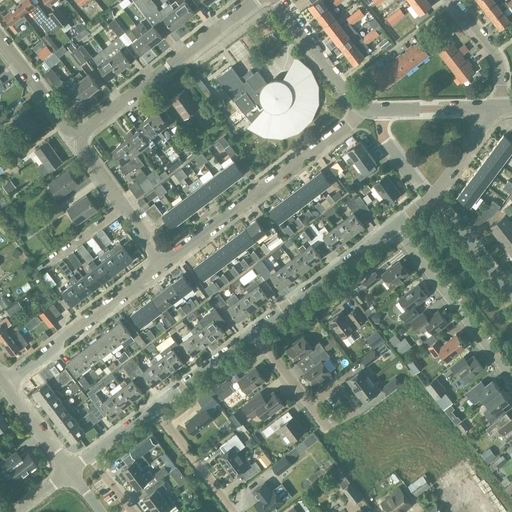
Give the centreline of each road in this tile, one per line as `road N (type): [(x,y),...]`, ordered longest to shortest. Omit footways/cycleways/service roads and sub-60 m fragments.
road 1 (residential): [(166,263),(370,109)]
road 2 (residential): [(75,140),(257,0)]
road 3 (residential): [(4,385),(166,263)]
road 4 (residential): [(511,380),(393,227)]
road 5 (residential): [(253,332),(393,227)]
road 6 (residential): [(370,109),(344,95),(274,0)]
road 7 (residential): [(231,511),(153,408)]
road 8 (residential): [(75,140),(0,39)]
road 9 (residential): [(153,408),(253,332)]
road 10 (residential): [(502,107),(492,51),(452,0)]
road 11 (residential): [(381,109),(502,107)]
